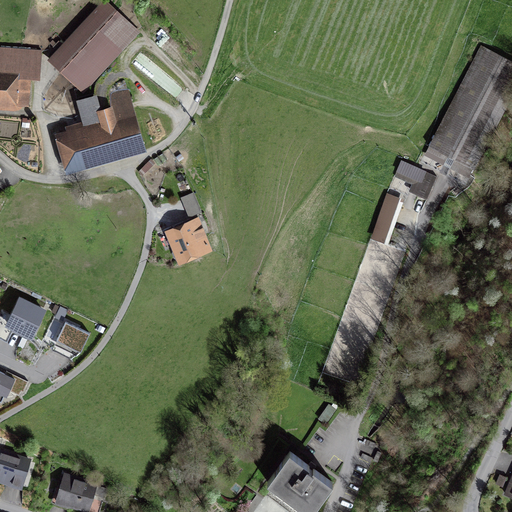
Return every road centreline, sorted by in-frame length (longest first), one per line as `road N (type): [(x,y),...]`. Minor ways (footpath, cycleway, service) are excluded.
road 1 (unclassified): [(0,155),(16,170),(49,180),(123,166),(159,148),(190,113),(230,0)]
road 2 (track): [(0,418),(87,362),(121,312),(151,213),(123,166)]
